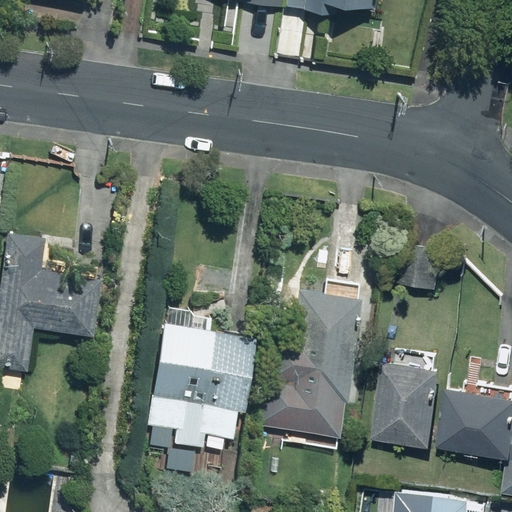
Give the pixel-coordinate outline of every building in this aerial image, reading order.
[(290,0),(291,3),(315,5),(313,26),(330,27),(332,7),(341,8),(341,0),(363,0),(384,2),(384,0),(290,0)] [(46,261),(49,229),(11,225),(0,321),(0,360),(31,364),(36,319),(98,326),(105,268),(46,261)] [(359,330),(362,331),(366,286),(303,282),(299,326),(281,325),(277,372),(266,371),(263,418),(287,419),(286,437),(339,440),(340,425),(349,426),(352,393),(355,393),(359,330)] [(217,320),(219,303),(172,299),(150,416),(175,418),(173,436),(209,439),(210,425),(241,427),(243,401),(250,401),(254,364),(260,364),(263,324),(217,320)] [(511,385),(449,381),(450,362),(387,357),(381,432),(443,436),(442,443),(511,448),(508,488),(511,488),(511,385)] [(57,472),(53,511),(80,511),(84,462),(0,454),(0,511),(8,511),(12,468),(57,472)] [(415,511),(491,511),(492,490),(417,486),(415,511)]
